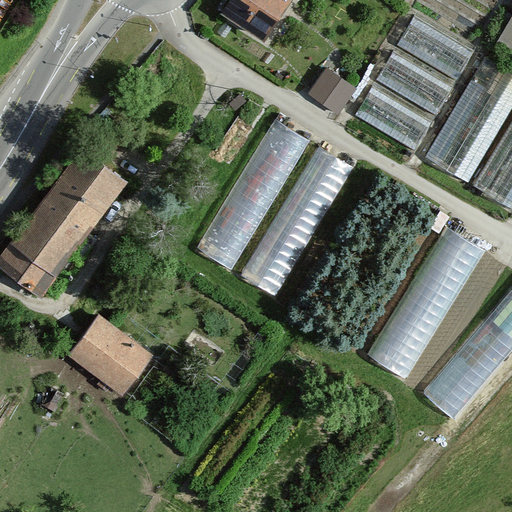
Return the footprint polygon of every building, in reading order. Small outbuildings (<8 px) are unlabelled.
[(299,0),(233,0),(222,18),(270,47),(299,0)] [(429,53),(433,46),(444,52),(453,34),(416,16),(404,41),(429,53)] [(511,19),(494,52),(511,62),(511,19)] [(511,70),(484,55),(430,158),(511,200),(511,70)] [(355,83),(326,66),(307,100),(336,117),(355,83)] [(371,93),(360,115),(420,146),(431,124),(371,93)] [(238,268),(311,135),(274,114),(201,247),(238,268)] [(285,294),(354,160),(317,141),(248,275),(285,294)] [(130,181),(89,149),(0,265),(41,297),(130,181)] [(373,353),(410,375),(487,246),(450,224),(373,353)] [(511,285),(427,390),(458,416),(511,349),(511,285)] [(155,359),(104,318),(74,355),(126,396),(155,359)]
